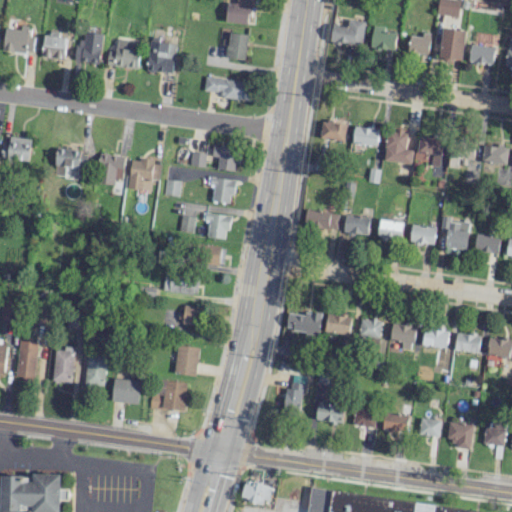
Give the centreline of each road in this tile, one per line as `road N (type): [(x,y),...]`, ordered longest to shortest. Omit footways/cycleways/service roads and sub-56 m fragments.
road 1 (tertiary): [(511,491),(0,419)]
road 2 (residential): [(285,132),(0,92)]
road 3 (secondary): [(304,0),(264,261)]
road 4 (secondary): [(264,261),(200,511)]
road 5 (residential): [(511,297),(264,261)]
road 6 (residential): [(511,106),(294,75)]
